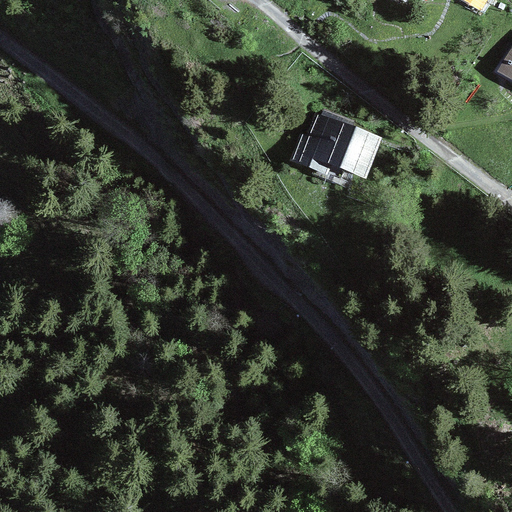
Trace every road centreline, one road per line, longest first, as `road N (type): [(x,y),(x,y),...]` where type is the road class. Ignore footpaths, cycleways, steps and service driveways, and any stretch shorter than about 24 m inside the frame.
road 1 (track): [(447,511),(363,377),(141,147),(0,39)]
road 2 (track): [(244,0),(511,207)]
